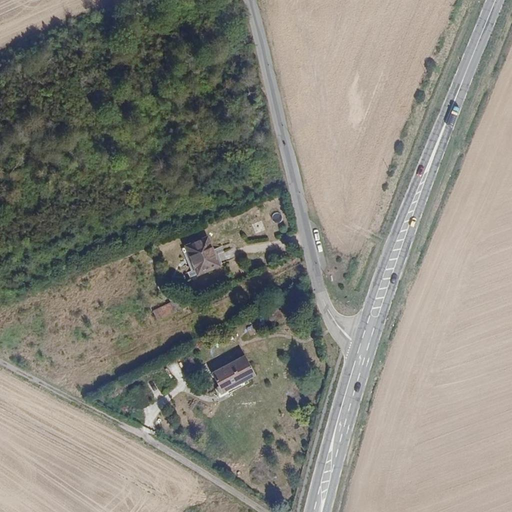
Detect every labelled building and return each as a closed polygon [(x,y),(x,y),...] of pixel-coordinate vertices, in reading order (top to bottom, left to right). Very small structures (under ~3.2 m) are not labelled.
[(220,265),(208,238),(183,248),(195,276),(220,265)] [(158,320),(175,312),(171,304),(154,312),(158,320)] [(229,382),(232,387),(256,375),(246,356),(213,374),(220,387),(229,382)] [(223,392),(232,387),(229,382),(220,387),(223,392)] [(148,404),(140,387),(133,390),(143,407),(148,404)]
